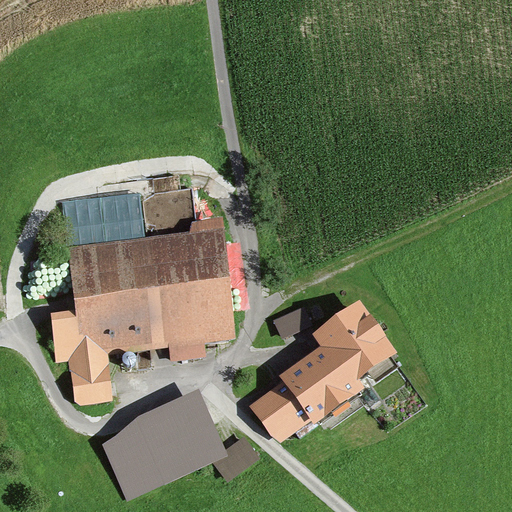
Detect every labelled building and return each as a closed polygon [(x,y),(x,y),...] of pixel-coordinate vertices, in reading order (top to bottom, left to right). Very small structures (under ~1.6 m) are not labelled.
[(101,307),(68,309),(74,393),(114,390),(111,342),(234,334),(228,239),(97,247),(101,307)] [(274,322),(283,343),(302,335),(310,354),(320,349),(302,310),(274,322)] [(330,353),(353,386),(392,359),(359,313),(321,340),(330,353)] [(353,386),(330,353),(287,384),(290,389),(261,409),(282,440),(311,420),(314,425),(359,394),(353,386)] [(231,449),(211,397),(153,420),(173,472),(231,449)]
